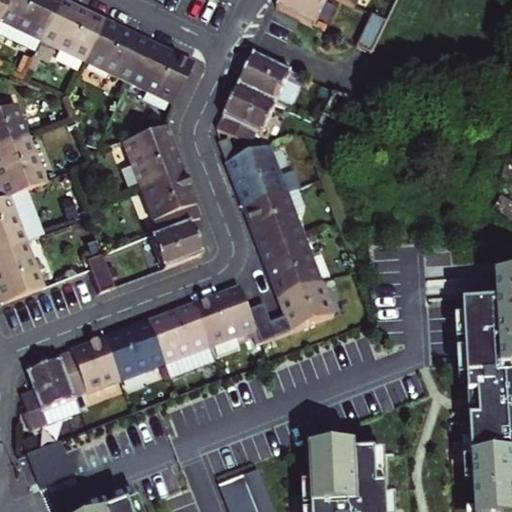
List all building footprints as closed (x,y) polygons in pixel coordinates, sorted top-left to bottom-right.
[(37,40),(56,0),(2,0),(0,4),(0,38),(31,53),(37,40)] [(56,0),(37,40),(80,61),(100,20),(57,0),(56,0)] [(313,26),(325,0),(278,0),(275,8),(313,26)] [(332,0),(350,8),(354,0),(332,0)] [(376,41),(383,25),(369,19),(355,45),(369,51),(376,41)] [(124,82),(144,42),(100,20),(80,61),(124,82)] [(124,82),(168,103),(188,63),(144,42),(124,82)] [(285,85),(292,69),(254,50),(239,82),(278,100),(285,85)] [(292,69),(285,85),(301,93),(308,77),(292,69)] [(264,127),(278,100),(239,82),(220,123),(253,139),(260,126),(264,127)] [(343,93),(329,87),(315,117),(329,124),(343,93)] [(0,145),(27,135),(15,105),(0,109),(0,145)] [(138,186),(179,171),(162,126),(121,141),(138,186)] [(216,135),(222,151),(232,147),(226,132),(216,135)] [(5,196),(45,180),(27,135),(0,145),(0,194),(1,198),(5,196)] [(285,186),(267,140),(224,156),(238,193),(241,203),(285,186)] [(185,220),(196,216),(179,171),(138,186),(156,232),(185,220)] [(285,186),(241,203),(247,221),(256,246),(301,230),(285,186)] [(5,196),(1,198),(0,198),(0,251),(23,243),(5,196)] [(158,271),(198,255),(185,220),(156,232),(145,236),(158,271)] [(274,292),(319,275),(301,230),(256,246),(265,270),(273,292),(274,292)] [(23,243),(0,251),(0,303),(42,288),(23,243)] [(97,293),(113,287),(100,254),(99,254),(84,261),(88,270),(97,293)] [(331,308),(319,275),(274,292),(282,312),(267,317),(259,298),(246,302),(255,323),(260,336),(331,308)] [(238,281),(193,299),(209,341),(255,323),(246,302),(238,281)] [(497,308),(463,309),(474,511),(511,511),(511,281),(495,283),(497,308)] [(193,299),(147,316),(164,359),(171,374),(215,356),(209,341),(193,299)] [(147,316),(102,334),(119,376),(164,359),(147,316)] [(102,334),(58,351),(60,356),(74,394),(87,389),(119,376),(102,334)] [(74,394),(60,356),(28,370),(34,387),(21,392),(34,427),(80,410),(74,394)] [(24,452),(38,485),(71,472),(58,438),(24,452)] [(355,451),(309,453),(311,511),(387,511),(385,457),(355,458),(355,451)] [(272,511),(259,473),(219,488),(228,511),(272,511)]
